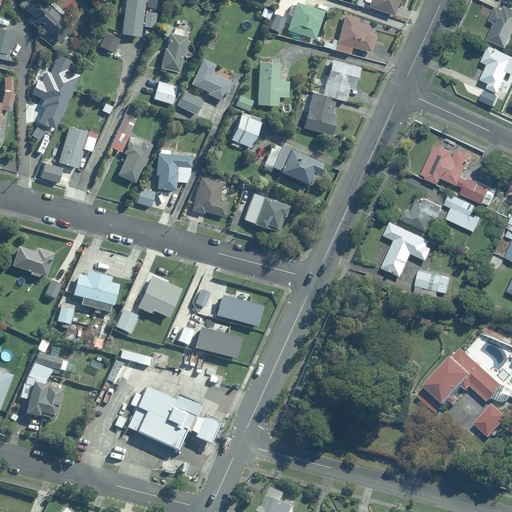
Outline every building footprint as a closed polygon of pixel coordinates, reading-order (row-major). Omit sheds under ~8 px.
[(43,0),(24,0),(19,6),(58,44),(73,28),(43,0)] [(141,36),(144,0),(124,0),(121,34),(141,36)] [(372,0),(370,8),(393,15),(398,0),(372,0)] [(323,12),(297,4),(288,29),(314,38),(323,12)] [(504,10),(496,6),(490,20),(495,22),(487,39),(507,48),(511,35),(511,7),(506,5),(504,10)] [(273,13),(263,8),(260,16),(270,20),(273,13)] [(156,13),(146,12),(145,26),(155,27),(156,13)] [(357,19),(345,16),(339,43),(371,51),(374,37),(367,36),(368,28),(356,25),(357,19)] [(14,32),(0,27),(0,52),(7,54),(14,32)] [(179,72),(187,39),(170,36),(166,51),(165,51),(162,68),(179,72)] [(511,54),(490,44),(482,60),(489,63),(481,80),(489,84),(488,87),(499,93),(509,72),(511,73),(511,54)] [(230,84),(210,74),(214,66),(204,61),(192,84),(210,93),(209,95),(221,100),(230,84)] [(360,69),(333,61),(323,95),(346,102),(351,86),(355,87),(360,69)] [(279,63),(258,63),(258,105),(277,105),(277,97),(288,97),(289,82),(279,82),(279,63)] [(0,102),(0,115),(2,109),(9,110),(14,93),(13,78),(4,76),(3,91),(0,103),(0,102)] [(176,87),(158,82),(153,99),(171,104),(176,87)] [(511,92),(507,90),(502,101),(511,106),(511,92)] [(202,101),(183,91),(175,106),(195,116),(202,101)] [(253,101),(238,94),(234,105),(248,111),(253,101)] [(334,101),(313,94),(302,125),(319,131),(320,128),(332,133),(337,118),(329,115),(334,101)] [(261,120),(241,113),(233,140),(252,147),(261,120)] [(122,151),(134,118),(123,114),(111,146),(122,151)] [(87,131),(68,126),(59,164),(78,169),(83,150),(92,153),(95,138),(85,135),(87,131)] [(150,145),(132,136),(124,153),(127,155),(118,175),(132,182),(150,145)] [(465,187),(462,194),(490,205),(496,191),(462,177),(472,151),(459,146),(455,155),(453,154),(455,151),(436,143),(423,175),(439,182),(441,177),(465,187)] [(320,164),(281,145),(270,167),(309,187),(320,164)] [(188,156),(157,154),(155,177),(158,177),(157,188),(174,189),(175,166),(188,167),(188,156)] [(61,169),(44,164),(40,178),(58,183),(61,169)] [(222,183),(201,178),(192,211),(204,214),(205,211),(225,216),(228,204),(217,201),(222,183)] [(153,193),(140,189),(136,205),(149,208),(153,193)] [(453,209),(448,219),(476,232),(484,215),(479,213),(477,216),(473,215),(477,206),(452,194),(446,205),(453,209)] [(443,206),(419,195),(412,211),(407,209),(403,218),(428,230),(435,217),(437,218),(443,206)] [(288,208),(257,196),(251,211),(250,211),(246,221),(266,229),(267,226),(276,229),(281,216),(285,217),(288,208)] [(433,238),(392,220),(385,236),(396,241),(384,268),(404,276),(414,254),(427,260),(433,247),(429,245),(433,238)] [(35,253),(18,247),(10,267),(29,274),(29,275),(37,278),(38,276),(43,277),(52,253),(37,248),(35,253)] [(453,277),(422,270),(419,286),(449,293),(453,277)] [(76,275),(72,296),(82,298),(80,306),(109,312),(114,285),(109,284),(110,277),(85,272),(84,277),(76,275)] [(179,290),(150,277),(136,308),(151,314),(152,312),(167,318),(179,290)] [(61,284),(51,280),(45,296),(55,299),(61,284)] [(73,311),(60,308),(56,324),(69,327),(73,311)] [(135,316),(121,310),(114,327),(128,333),(135,316)] [(194,330),(183,325),(176,341),(187,346),(194,330)] [(51,340),(42,336),(36,348),(45,352),(51,340)] [(149,357),(121,349),(118,359),(146,366),(149,357)] [(453,356),(419,397),(439,413),(448,402),(454,407),(459,401),(455,397),(464,387),(468,391),(471,387),(489,403),(504,385),(462,351),(456,358),(453,356)] [(36,353),(35,355),(27,384),(24,383),(20,398),(26,400),(22,413),(38,417),(38,415),(52,419),(60,391),(46,387),(50,372),(56,374),(58,369),(64,371),(67,362),(36,353)] [(0,408),(1,407),(12,375),(0,370),(0,408)] [(223,417),(149,382),(129,425),(182,449),(190,432),(211,442),(223,417)] [(493,404),(475,425),(492,439),(510,418),(493,404)] [(285,494),(272,486),(259,511),(293,511),(295,508),(292,506),(294,502),(288,500),(286,504),(281,501),(285,494)]
